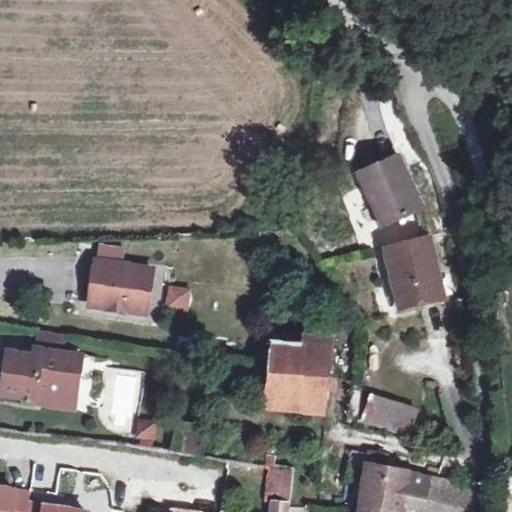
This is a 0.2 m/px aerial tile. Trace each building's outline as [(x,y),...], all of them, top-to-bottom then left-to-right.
[(379,234),(420,212),(395,164),(353,185),(379,234)] [(428,238),(385,249),(401,321),(444,311),(428,238)] [(102,265),(95,310),(132,316),(134,303),(153,306),(158,274),(102,265)] [(168,286),(166,310),(190,312),(192,288),(168,286)] [(134,303),(132,316),(151,319),(153,306),(134,303)] [(93,342),(36,333),(34,349),(44,351),(90,360),(93,342)] [(278,371),(277,377),(330,385),(334,352),(336,341),(311,340),(311,350),(280,349),(278,371)] [(42,361),(44,351),(34,349),(33,359),(42,361)] [(44,395),(83,401),(90,360),(44,351),(42,361),(33,359),(15,356),(7,397),(42,403),(44,395)] [(330,385),(277,377),(273,406),(273,410),(326,417),(330,385)] [(44,395),(42,403),(41,407),(81,414),(83,401),(44,395)] [(361,425),(411,439),(417,416),(368,401),(361,425)] [(137,419),(136,442),(156,443),(157,419),(137,419)] [(368,467),(387,471),(389,456),(370,454),(368,467)] [(268,461),(267,488),(277,489),(273,511),(291,511),(296,475),(277,471),(277,461),(268,461)] [(387,471),(368,467),(363,511),(398,511),(400,507),(407,476),(387,471)] [(413,498),(424,500),(428,482),(407,476),(400,507),(410,510),(413,498)] [(428,482),(424,500),(420,511),(473,511),(476,493),(428,482)] [(36,494),(0,488),(0,511),(33,511),(34,506),(36,494)]
